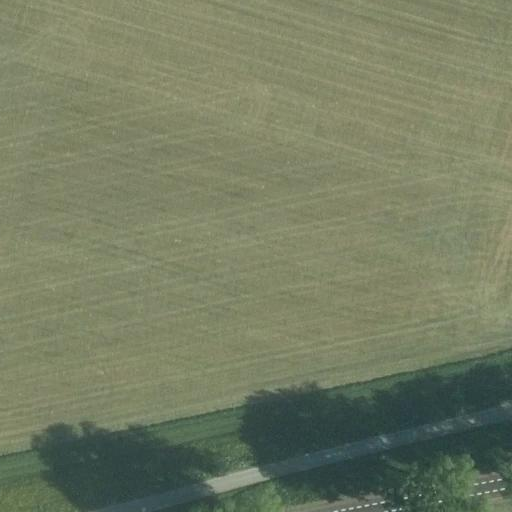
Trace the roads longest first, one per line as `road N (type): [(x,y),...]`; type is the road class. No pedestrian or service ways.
road 1 (unclassified): [(511,414),(134,511)]
road 2 (secondary): [(388,511),(511,488)]
